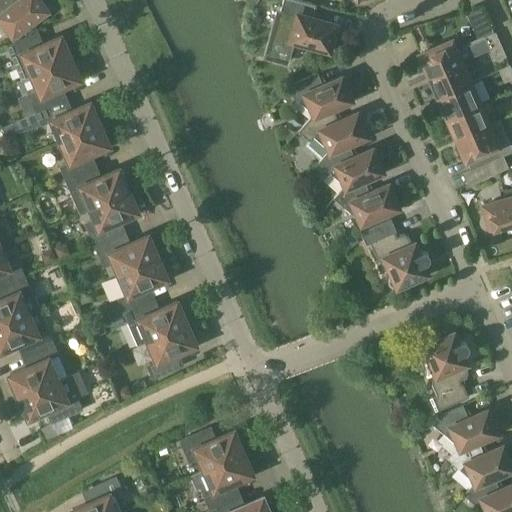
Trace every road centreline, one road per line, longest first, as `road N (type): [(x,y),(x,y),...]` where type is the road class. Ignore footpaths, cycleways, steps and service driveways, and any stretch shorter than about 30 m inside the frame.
road 1 (residential): [(257,376),(94,0)]
road 2 (residential): [(474,290),(366,37),(386,12),(426,0)]
road 3 (residential): [(279,366),(474,290)]
road 4 (residential): [(317,511),(257,376)]
